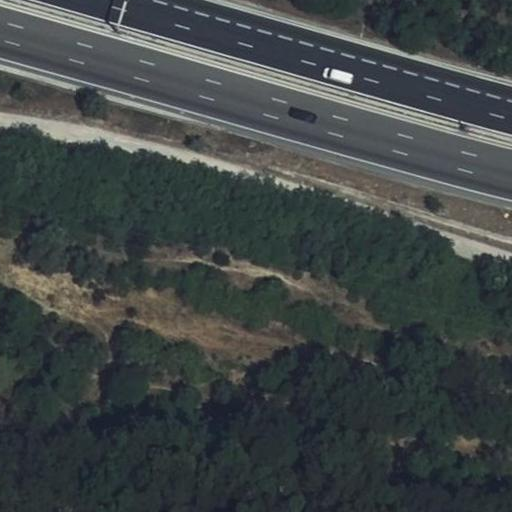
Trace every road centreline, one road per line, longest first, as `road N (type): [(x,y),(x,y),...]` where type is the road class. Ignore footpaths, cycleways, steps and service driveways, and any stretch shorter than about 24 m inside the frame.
road 1 (motorway): [(0,30),(511,174)]
road 2 (unclassified): [(511,260),(217,168),(0,121)]
road 3 (motorway): [(511,108),(119,0)]
